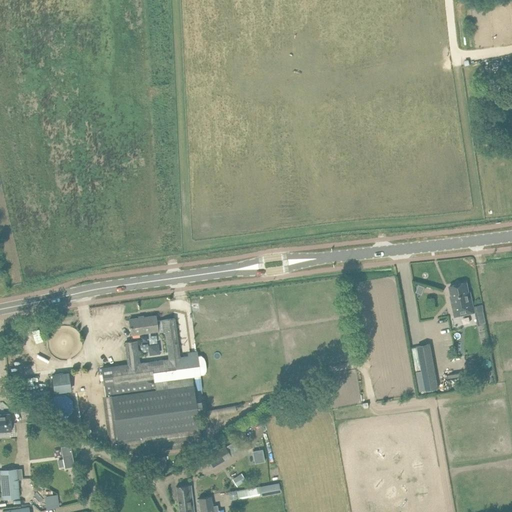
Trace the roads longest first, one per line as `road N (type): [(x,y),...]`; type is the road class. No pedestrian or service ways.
road 1 (tertiary): [(0,308),(228,270)]
road 2 (unclassified): [(0,355),(4,393),(159,485)]
road 3 (tertiary): [(330,257),(511,234)]
